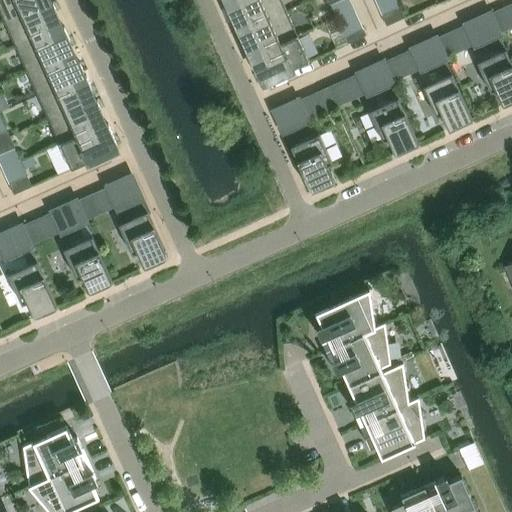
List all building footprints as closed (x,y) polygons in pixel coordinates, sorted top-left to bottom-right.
[(0,0),(0,12),(4,21),(48,1),(47,0),(0,0)] [(243,31),(286,12),(281,0),(246,0),(232,7),(232,9),(229,10),(232,19),(236,17),(243,31)] [(340,0),(331,4),(338,20),(356,12),(350,0),(340,0)] [(374,0),(381,15),(400,6),(396,0),(374,0)] [(15,46),(59,26),(53,12),(57,11),(53,2),(49,4),(48,1),(4,21),(15,46)] [(404,17),(400,6),(381,15),(386,25),(404,17)] [(511,101),(511,100),(511,99),(511,63),(498,33),(506,30),(505,29),(504,29),(496,11),(495,10),(466,24),(466,25),(474,43),(474,45),(491,37),(498,51),(476,61),(490,91),(495,89),(498,95),(497,96),(501,105),(511,101)] [(254,56),(297,36),(286,12),(243,31),(243,33),(240,35),(244,43),(247,41),(254,56)] [(338,20),(345,36),(363,28),(356,12),(338,20)] [(15,46),(26,70),(70,50),(66,41),(69,39),(64,26),(60,28),(59,26),(15,46)] [(348,43),(366,35),(363,28),(345,36),(348,43)] [(442,36),(442,35),(412,48),(413,49),(421,67),(420,68),(421,69),(438,61),(444,76),(422,85),(436,116),(441,114),(444,120),(443,120),(448,130),(458,125),(457,125),(472,118),(444,58),(452,54),(451,53),(450,54),(442,36)] [(297,36),(254,56),(254,57),(251,59),(260,80),(264,78),(265,80),(308,61),(297,36)] [(26,70),(37,95),(81,75),(80,72),(84,70),(80,62),(76,63),(70,50),(26,70)] [(388,60),(388,59),(358,72),(359,73),(367,92),(366,92),(367,93),(390,83),(391,82),(398,79),(398,78),(397,78),(388,60)] [(37,95),(48,119),(92,99),(88,90),(92,88),(86,75),(82,77),(81,75),(37,95)] [(337,83),(336,82),(319,90),(320,91),(322,90),(330,108),(328,109),(329,110),(345,102),(345,101),(343,102),(335,84),(337,83)] [(404,149),(404,150),(403,149),(418,142),(397,97),(369,110),(382,140),(388,138),(390,144),(389,144),(394,154),(404,150),(404,149)] [(48,119),(60,144),(103,124),(97,110),(101,108),(97,100),(93,101),(92,99),(48,119)] [(331,171),(330,171),(327,165),(332,163),(319,133),(297,142),(291,128),(308,120),(307,119),(306,119),(298,101),(298,100),(274,110),(310,191),(325,184),(325,185),(335,181),(331,171)] [(103,124),(60,144),(71,168),(114,149),(113,146),(117,145),(108,124),(104,125),(103,124)] [(0,143),(10,139),(6,130),(0,133),(0,143)] [(10,139),(0,143),(0,153),(14,147),(10,139)] [(14,147),(0,153),(0,164),(2,169),(20,161),(14,147)] [(20,161),(2,169),(8,184),(27,175),(20,161)] [(27,175),(8,184),(13,194),(32,186),(27,175)] [(140,196),(131,175),(107,186),(117,207),(140,196)] [(117,207),(107,186),(84,196),(85,198),(82,199),(90,217),(93,216),(93,217),(117,207)] [(85,198),(84,196),(52,211),(61,232),(84,221),(85,221),(85,220),(93,217),(93,216),(90,217),(82,199),(85,198)] [(167,256),(140,196),(117,207),(123,221),(118,223),(132,254),(137,251),(140,258),(139,258),(143,268),(153,263),(153,262),(167,256)] [(52,211),(29,221),(29,223),(27,224),(35,242),(38,241),(38,242),(61,232),(52,211)] [(29,223),(29,221),(0,234),(0,242),(6,257),(23,249),(29,263),(8,273),(21,304),(27,301),(29,308),(28,308),(33,318),(43,313),(42,313),(42,312),(57,306),(30,245),(38,242),(38,241),(35,242),(27,224),(29,223)] [(112,281),(92,235),(91,236),(63,248),(77,279),(82,276),(85,282),(84,283),(88,293),(98,288),(97,287),(112,281)] [(369,289),(315,313),(321,325),(316,328),(321,339),(326,336),(331,347),(375,327),(369,289)] [(375,327),(331,347),(337,359),(331,361),(336,373),(341,370),(349,387),(390,369),(384,323),(375,327)] [(390,369),(349,387),(355,400),(350,402),(355,414),(360,411),(365,422),(408,402),(403,363),(390,369)] [(408,402),(365,422),(370,434),(365,436),(370,447),(375,445),(381,458),(424,438),(418,398),(408,402)] [(23,446),(29,486),(82,462),(76,451),(82,448),(77,437),(71,439),(66,427),(23,446)] [(463,460),(477,454),(472,443),(458,449),(463,460)] [(29,486),(50,511),(65,511),(98,497),(92,485),(97,482),(92,471),(87,474),(82,462),(29,486)] [(437,486),(426,491),(435,511),(477,511),(461,475),(448,481),(446,476),(435,481),(437,486)] [(392,511),(435,511),(426,491),(414,496),(412,491),(401,496),(403,501),(391,507),(392,511)]
